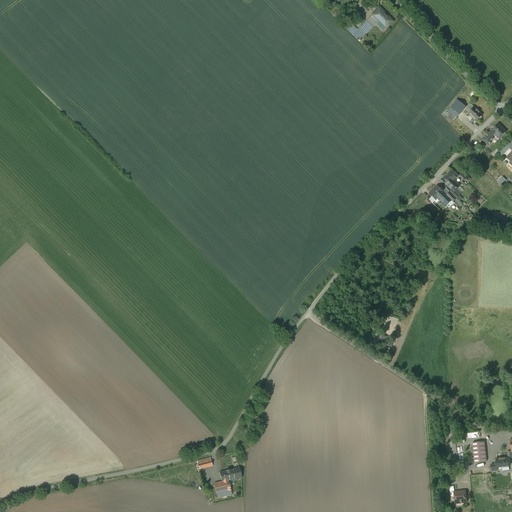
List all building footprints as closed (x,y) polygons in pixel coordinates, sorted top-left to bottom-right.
[(392,22),(379,9),(372,15),(379,22),(385,29),(392,22)] [(366,22),(361,27),(365,31),(371,26),(366,22)] [(385,29),(379,22),(376,24),(383,31),(385,29)] [(357,31),(350,25),(348,27),(354,33),(357,31)] [(361,27),(357,31),(361,35),(365,31),(361,27)] [(466,107),(457,100),(451,108),(459,115),(466,107)] [(482,116),(474,108),(470,112),(468,114),(476,122),(482,116)] [(489,134),(483,140),(489,146),(491,144),(490,142),(493,139),(492,137),(495,134),(500,139),(506,132),(498,125),(492,131),(489,135),(489,134)] [(453,171),(445,178),(448,181),(451,184),(453,181),(458,176),(453,171)] [(453,181),(451,184),(448,181),(446,184),(452,190),(454,192),(455,191),(460,187),(453,181)] [(437,186),(430,194),(436,200),(437,198),(443,192),(437,186)] [(454,192),(452,190),(450,192),(456,199),(459,196),(455,191),(454,192)] [(443,192),(437,198),(446,207),(452,201),(447,196),(443,192)] [(456,199),(450,192),(447,196),(452,201),(453,202),(456,199)] [(491,221),(483,219),(482,226),(490,227),(491,221)] [(394,339),(383,336),(380,344),(391,348),(394,339)] [(484,442),(472,443),(474,463),(486,462),(484,442)] [(210,457),(198,462),(201,470),(214,465),(210,457)] [(507,458),(496,459),(496,463),(497,468),(501,468),(509,467),(509,464),(511,464),(510,458),(507,458)] [(496,463),(494,464),(494,465),(491,465),(491,467),(490,467),(491,470),(492,470),(492,471),(502,470),(501,468),(497,468),(496,463)] [(240,468),(220,472),(222,482),(229,481),(242,478),(240,468)] [(222,482),(215,484),(218,498),(232,495),(229,481),(222,482)] [(454,493),(454,497),(455,504),(466,502),(465,491),(454,493)]
